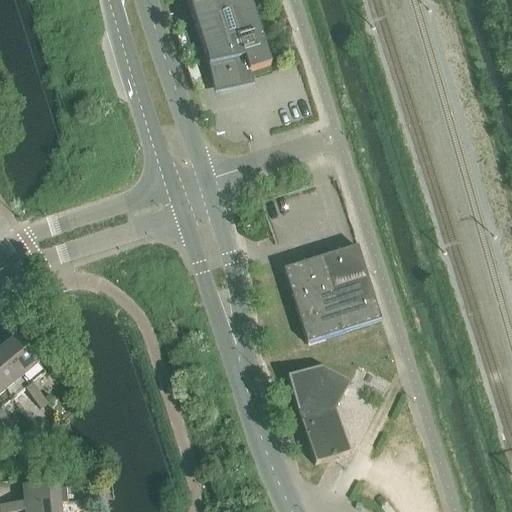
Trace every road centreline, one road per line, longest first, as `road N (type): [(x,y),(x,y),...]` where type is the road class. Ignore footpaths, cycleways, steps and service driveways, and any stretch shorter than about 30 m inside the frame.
road 1 (tertiary): [(114,0),(169,189)]
road 2 (tertiary): [(242,390),(212,201)]
road 3 (residential): [(169,189),(40,233),(0,266)]
road 4 (tertiary): [(204,178),(147,0)]
road 5 (residential): [(0,268),(178,219)]
road 6 (tertiary): [(178,219),(242,390)]
road 7 (tertiary): [(289,511),(242,390)]
